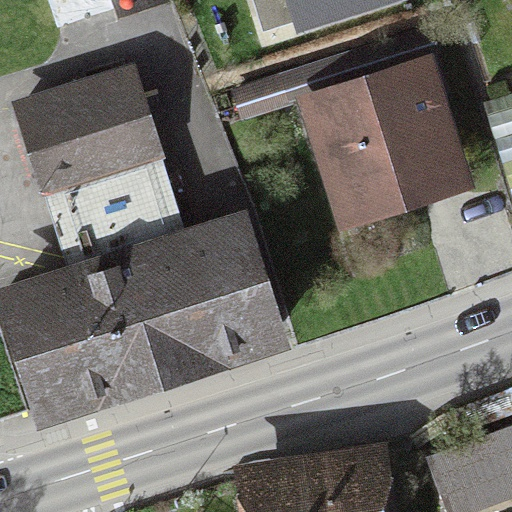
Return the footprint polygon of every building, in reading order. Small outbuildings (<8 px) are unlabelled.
[(294,0),(301,21),(368,0),(294,0)] [(430,29),(284,75),(291,95),(436,48),(430,29)] [(447,169),(420,82),(434,77),(429,63),(305,103),(323,160),(338,155),(351,199),(447,169)] [(110,384),(112,390),(210,360),(208,354),(275,332),(240,227),(186,244),(128,70),(21,106),(76,279),(9,300),(43,406),(110,384)] [(511,416),(428,449),(449,504),(511,479),(511,416)] [(386,511),(379,465),(256,484),(260,511),(386,511)]
